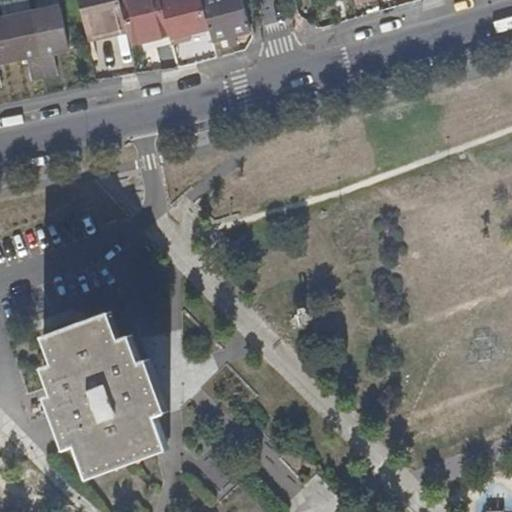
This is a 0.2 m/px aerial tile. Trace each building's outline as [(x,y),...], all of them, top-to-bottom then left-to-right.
[(77,0),(85,31),(124,23),(118,0),(77,0)] [(118,0),(124,23),(128,43),(168,33),(159,0),(118,0)] [(159,0),(168,33),(169,38),(186,34),(207,28),(200,0),(159,0)] [(210,39),(249,29),(241,0),(200,0),(207,28),(210,39)] [(58,8),(30,14),(42,77),(53,75),(49,55),(66,51),(58,8)] [(42,77),(30,14),(3,20),(10,62),(24,59),(28,80),(42,77)] [(0,63),(10,62),(3,20),(0,20),(0,63)] [(169,38),(171,44),(187,40),(186,34),(169,38)] [(111,312),(105,314),(51,334),(44,337),(54,364),(42,368),(52,396),(45,398),(65,450),(77,446),(90,480),(168,450),(155,416),(167,412),(157,385),(148,360),(141,362),(131,336),(121,339),(111,312)]
